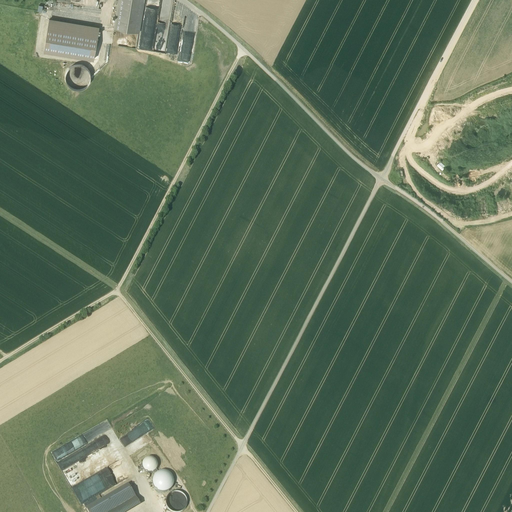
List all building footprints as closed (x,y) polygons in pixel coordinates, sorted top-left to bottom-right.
[(118,0),(114,28),(139,32),(144,0),(118,0)] [(99,28),(49,19),(44,51),(94,59),(99,28)] [(90,88),(90,65),(71,66),(72,88),(90,88)] [(112,466),(106,453),(111,451),(110,447),(81,459),(88,476),(112,466)] [(144,461),(142,464),(142,467),(143,471),(147,473),(152,474),(155,472),(157,469),(158,466),(158,463),(157,461),(155,459),(152,458),(148,458),(146,459),(144,461)] [(172,476),(168,472),(165,471),(162,471),(157,473),(154,476),(153,480),(153,484),(155,489),(161,492),(167,492),(171,489),(174,485),(174,481),(172,476)] [(128,485),(86,509),(88,511),(128,511),(140,506),(128,485)] [(180,511),(181,511),(184,510),(186,507),(187,504),(186,500),(185,497),(183,495),(180,493),(177,492),(174,492),(171,493),(168,495),(167,498),(166,501),(166,505),(167,508),(169,510),(171,511),(180,511)]
